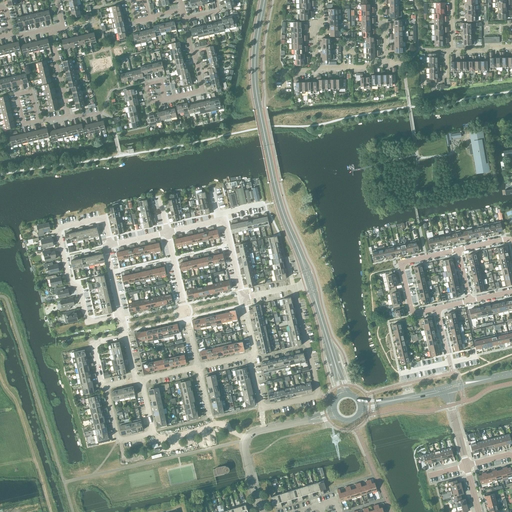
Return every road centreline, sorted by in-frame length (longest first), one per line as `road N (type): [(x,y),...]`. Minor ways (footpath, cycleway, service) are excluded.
road 1 (tertiary): [(299,251),(279,202),(257,97),(263,0)]
road 2 (residential): [(121,315),(87,319),(59,233),(103,219),(110,245)]
road 3 (residential): [(268,407),(318,394),(294,286)]
road 4 (track): [(51,511),(20,410),(0,374)]
road 5 (unclassified): [(261,511),(246,440),(310,419)]
road 6 (residential): [(438,308),(413,311),(403,263),(458,250)]
